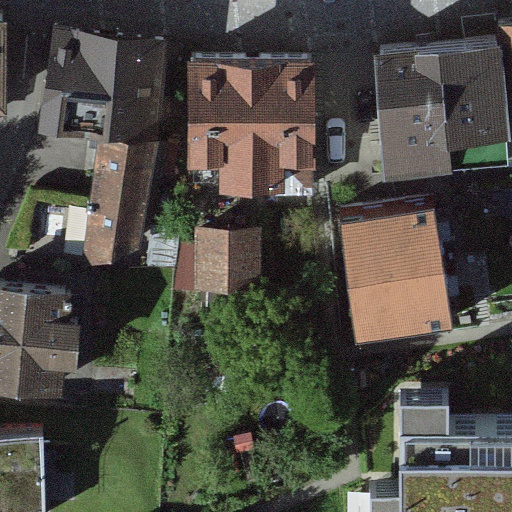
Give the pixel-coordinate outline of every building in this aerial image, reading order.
[(511,17),(499,19),(500,37),(509,107),(511,106),(511,17)] [(109,33),(54,27),(40,120),(104,126),(154,131),(161,88),(164,38),(109,33)] [(500,37),(380,45),(385,98),(438,93),(440,127),(505,123),(500,37)] [(312,54),(192,54),(193,188),(226,188),(226,177),(278,176),(278,186),(311,185),(312,54)] [(438,93),(385,98),(389,166),(424,163),(425,170),(441,170),(441,161),(511,157),(510,138),(506,138),(505,123),(440,127),(438,93)] [(135,240),(147,170),(161,173),(164,143),(153,141),(154,131),(104,126),(88,255),(135,240)] [(436,193),(340,206),(348,268),(444,255),(436,193)] [(254,226),(203,226),(203,274),(178,274),(177,296),(202,296),(202,314),(253,315),(254,226)] [(444,255),(348,268),(357,331),(452,318),(444,255)] [(65,287),(0,281),(0,375),(56,380),(59,351),(75,352),(77,330),(83,330),(84,316),(77,315),(79,293),(65,292),(65,287)] [(511,511),(511,414),(401,415),(400,511),(511,511)] [(45,511),(44,425),(0,426),(0,511),(45,511)]
